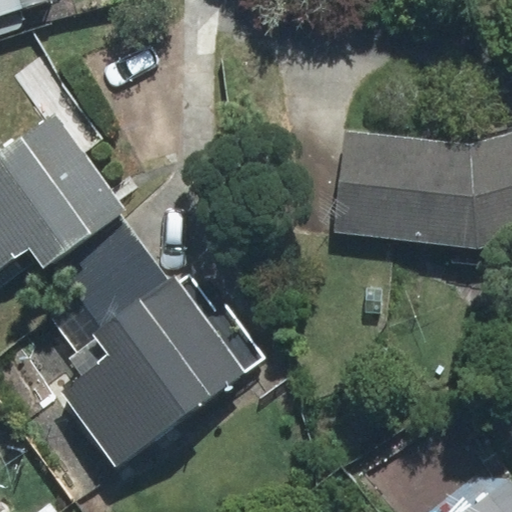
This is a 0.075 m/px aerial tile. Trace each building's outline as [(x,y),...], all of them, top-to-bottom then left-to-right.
[(0,0),(0,22),(22,17),(17,0),(0,0)] [(0,158),(0,279),(17,268),(31,288),(44,279),(121,226),(50,124),(0,158)] [(339,131),(322,238),(459,262),(511,248),(511,134),(454,149),(339,131)] [(233,387),(121,226),(44,279),(108,372),(56,408),(103,476),(233,387)] [(511,511),(511,466),(457,511),(511,511)]
